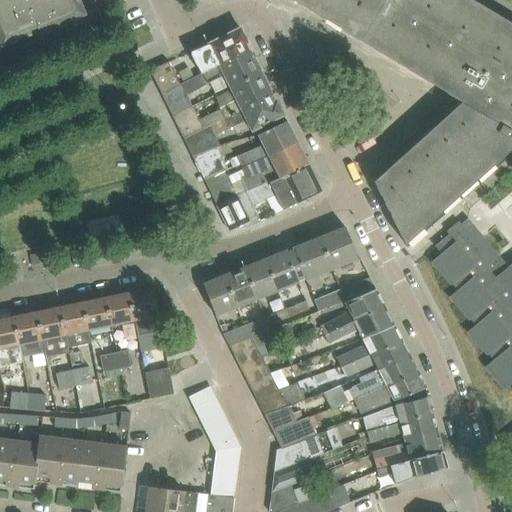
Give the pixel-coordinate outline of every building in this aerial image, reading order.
[(0,0),(0,44),(1,47),(39,31),(40,35),(64,25),(70,40),(114,21),(105,0),(96,0),(93,1),(93,2),(96,9),(86,13),(80,0),(0,0)] [(511,23),(473,0),(292,0),(309,9),(456,98),(467,105),(383,182),(376,187),(396,225),(405,244),(427,225),(450,204),(472,184),(494,164),(511,148),(511,23)] [(245,44),(247,42),(240,28),(209,44),(191,52),(201,73),(248,50),(245,44)] [(215,92),(229,86),(245,78),(246,82),(261,75),(260,73),(262,72),(255,58),(252,57),(248,50),(201,73),(180,85),(179,84),(177,85),(161,93),(172,115),(189,108),(191,106),(185,94),(209,82),(215,92)] [(161,93),(177,85),(179,84),(168,62),(166,63),(150,70),(161,93)] [(245,78),(229,86),(231,90),(216,97),(219,108),(197,119),(191,106),(189,108),(200,130),(224,118),(271,95),(267,88),(268,84),(262,72),(260,73),(261,75),(246,82),(245,78)] [(274,101),(271,95),(224,118),(200,130),(210,151),(218,147),(219,146),(214,135),(246,119),(251,130),(283,114),(276,100),(274,101)] [(172,115),(183,138),(200,130),(189,108),(172,115)] [(268,157),(297,143),(286,121),(258,135),(263,145),(236,156),(241,168),(268,157)] [(210,151),(200,130),(183,138),(193,157),(210,151)] [(284,175),(308,164),(297,143),(268,157),(273,167),(242,179),(246,191),(272,181),(281,177),(284,175)] [(218,147),(210,151),(193,157),(203,177),(223,170),(229,168),(218,147)] [(246,191),(236,195),(249,220),(258,215),(253,205),(266,198),(277,193),(285,208),(283,209),(283,210),(321,191),(315,178),(314,178),(309,167),(308,164),(284,175),(281,177),(272,181),(246,191)] [(236,195),(223,170),(203,177),(215,202),(236,195)] [(236,195),(215,202),(229,230),(251,226),(249,220),(236,195)] [(468,218),(435,246),(441,253),(432,261),(451,283),(449,284),(450,285),(451,284),(453,282),(459,289),(451,296),(469,318),(467,319),(468,320),(469,319),(471,317),(477,324),(468,331),(487,353),(485,354),(486,355),(488,353),(489,352),(495,358),(487,366),(505,388),(503,389),(504,390),(511,383),(511,262),(508,266),(468,218)] [(332,269),(358,258),(345,227),(319,237),(332,269)] [(332,269),(319,237),(293,248),(294,250),(305,277),(306,279),(332,269)] [(294,250),(287,253),(286,251),(264,259),(278,290),(298,282),(297,280),(305,277),(294,250)] [(278,290),(264,259),(244,267),(257,299),(278,290)] [(257,299),(244,267),(223,275),(236,307),(257,299)] [(236,307),(223,275),(203,284),(215,315),(236,307)] [(376,290),(370,277),(340,289),(345,303),(376,290)] [(152,287),(127,292),(133,321),(134,321),(136,334),(140,352),(164,347),(161,331),(152,287)] [(344,303),(345,303),(340,289),(314,299),(319,311),(319,312),(344,303)] [(330,332),(385,308),(376,290),(345,303),(344,303),(349,312),(321,326),(324,332),(329,330),(330,332)] [(133,321),(127,292),(104,297),(110,326),(133,321)] [(110,326),(104,297),(82,302),(89,330),(110,326)] [(285,309),(289,317),(309,309),(306,301),(285,309)] [(82,302),(58,307),(67,347),(90,342),(88,333),(89,333),(89,330),(82,302)] [(68,352),(67,347),(58,307),(35,312),(44,352),(45,357),(68,352)] [(357,330),(362,339),(394,326),(385,308),(330,332),(329,330),(324,332),(330,343),(357,330)] [(268,326),(289,317),(285,309),(265,317),(269,330),(270,330),(268,326)] [(21,356),(44,352),(35,312),(12,316),(21,362),(22,361),(21,356)] [(12,316),(0,318),(0,366),(21,362),(12,316)] [(269,330),(265,317),(244,326),(249,338),(252,337),(269,330)] [(223,334),(228,345),(229,345),(249,338),(244,326),(223,334)] [(394,326),(362,339),(365,345),(336,358),(340,367),(402,341),(394,326)] [(249,338),(229,345),(238,364),(261,355),(252,337),(249,338)] [(375,364),(378,370),(410,357),(402,341),(340,367),(345,376),(375,364)] [(131,366),(127,351),(116,353),(119,368),(131,366)] [(119,368),(116,353),(100,356),(103,371),(119,368)] [(261,355),(238,364),(247,381),(270,373),(261,355)] [(352,400),(356,398),(417,372),(410,357),(378,370),(357,379),(359,384),(346,390),(352,400)] [(90,367),(72,371),(75,387),(94,383),(90,367)] [(170,377),(169,367),(144,372),(149,398),(174,393),(170,377)] [(59,390),(75,387),(72,371),(56,374),(59,390)] [(417,372),(356,398),(352,400),(359,414),(393,402),(426,388),(417,372)] [(270,373),(247,381),(256,398),(279,390),(270,373)] [(296,383),(279,390),(256,398),(265,416),(289,406),(304,400),(296,383)] [(188,397),(195,409),(216,398),(210,386),(188,397)] [(11,391),(10,408),(26,409),(28,393),(11,391)] [(45,394),(28,393),(26,409),(44,411),(45,394)] [(367,430),(432,414),(428,396),(395,405),(363,417),(367,430)] [(222,411),(216,398),(195,409),(201,421),(222,411)] [(289,406),(265,416),(273,431),(295,423),(289,406)] [(129,421),(130,412),(121,411),(120,420),(129,421)] [(228,423),(222,411),(201,421),(207,433),(228,423)] [(0,422),(9,423),(10,414),(3,414),(0,413),(0,422)] [(116,422),(114,413),(105,415),(107,424),(116,422)] [(9,423),(20,424),(21,415),(10,414),(9,423)] [(404,439),(405,443),(438,434),(432,414),(367,430),(370,440),(402,432),(404,439)] [(29,416),(21,415),(20,424),(29,425),(29,416)] [(105,415),(96,416),(98,425),(107,424),(105,415)] [(37,425),(38,416),(29,416),(29,425),(37,425)] [(98,425),(96,416),(92,417),(83,418),(85,428),(98,425)] [(54,427),(63,427),(64,418),(54,417),(54,427)] [(76,428),(76,419),(72,419),(64,418),(63,427),(76,428)] [(83,418),(76,419),(76,428),(82,428),(85,428),(84,419),(83,418)] [(295,423),(273,431),(281,448),(276,450),(276,451),(315,436),(307,418),(295,423)] [(119,429),(128,430),(129,421),(120,420),(119,429)] [(213,446),(234,435),(228,423),(207,433),(213,446)] [(342,445),(336,427),(325,431),(333,449),(342,445)] [(406,448),(373,457),(376,467),(442,451),(438,434),(405,443),(405,444),(406,448)] [(234,435),(213,446),(215,451),(215,453),(239,456),(240,447),(234,435)] [(35,481),(41,436),(38,436),(37,444),(18,441),(12,486),(34,489),(35,481)] [(35,481),(56,484),(62,439),(41,436),(35,481)] [(315,436),(276,451),(273,473),(308,460),(323,453),(315,436)] [(0,439),(0,484),(12,486),(18,441),(0,439)] [(62,439),(56,484),(78,486),(83,442),(62,439)] [(78,486),(99,489),(105,444),(83,442),(78,486)] [(99,489),(120,492),(126,447),(105,444),(99,489)] [(442,451),(376,467),(378,476),(392,472),(395,484),(414,477),(447,468),(446,467),(445,463),(442,452),(442,451)] [(215,453),(214,467),(237,470),(239,456),(215,453)] [(271,494),(291,486),(315,476),(308,460),(273,473),(271,494)] [(214,467),(212,481),(236,484),(237,470),(214,467)] [(212,481),(210,494),(234,498),(236,484),(212,481)] [(343,484),(327,491),(334,509),(350,502),(343,484)] [(272,511),(276,511),(279,511),(326,491),(297,503),(291,486),(271,494),(269,511),(272,511)] [(149,487),(146,507),(182,511),(207,511),(210,494),(149,487)] [(327,511),(334,509),(326,491),(279,511),(327,511)] [(210,494),(207,511),(231,511),(234,498),(210,494)]
